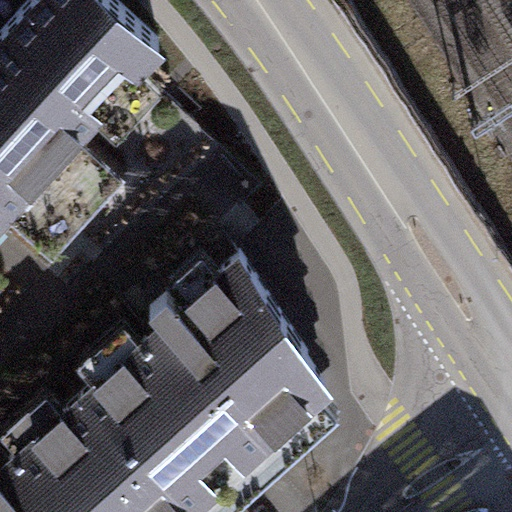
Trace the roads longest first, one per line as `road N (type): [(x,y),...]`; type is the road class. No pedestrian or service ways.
road 1 (primary): [(264,0),(511,373)]
road 2 (residential): [(511,438),(416,511)]
